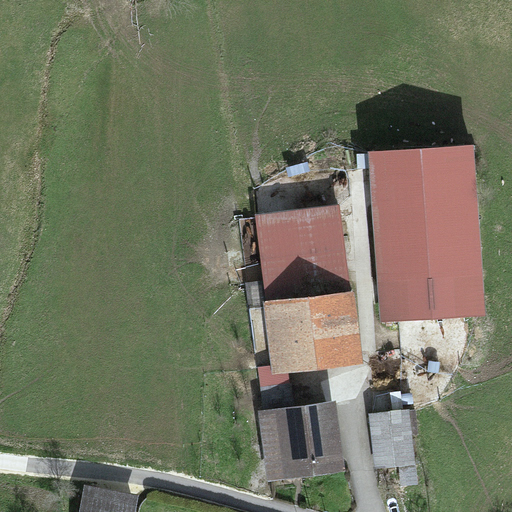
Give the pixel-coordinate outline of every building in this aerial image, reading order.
[(379,167),(383,285),(479,282),(475,163),(379,167)] [(337,216),(257,225),(276,378),(355,368),(337,216)] [(334,404),(259,412),(267,479),(342,471),(334,404)] [(374,421),(380,476),(412,472),(406,417),(374,421)] [(128,511),(131,503),(85,493),(80,511),(128,511)]
